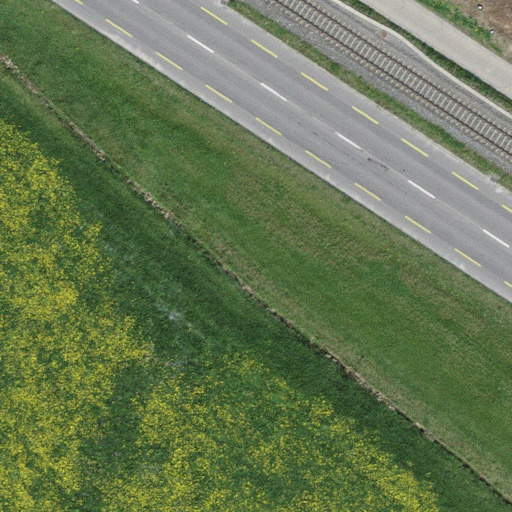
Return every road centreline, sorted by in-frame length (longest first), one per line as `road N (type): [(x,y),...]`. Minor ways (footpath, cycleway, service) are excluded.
road 1 (secondary): [(142,0),(511,243)]
road 2 (unclassified): [(388,0),(511,81)]
